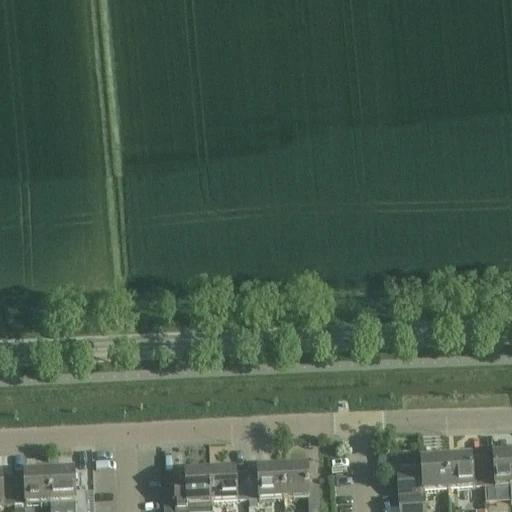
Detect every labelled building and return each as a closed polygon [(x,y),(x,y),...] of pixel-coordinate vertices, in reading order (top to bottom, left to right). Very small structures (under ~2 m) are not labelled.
[(511,455),(492,456),(492,462),(481,463),(483,490),(494,489),(494,490),(509,489),(510,502),(511,501),(511,455)] [(483,490),(481,463),(471,463),(470,460),(445,461),(446,494),(473,493),(472,491),(483,490)] [(423,511),(423,495),(446,494),(445,461),(419,462),(420,476),(396,477),(397,511),(423,511)] [(284,503),(308,502),(308,511),(320,511),(319,490),(308,491),(307,469),(282,471),(284,503)] [(257,472),(257,476),(247,476),(248,505),(284,503),(282,471),(257,472)] [(50,507),(75,506),(74,511),(87,511),(87,495),(75,495),(74,474),(48,475),(50,507)] [(248,505),(247,476),(236,477),(236,474),(209,475),(211,508),(237,507),(237,506),(248,505)] [(25,476),(25,480),(14,480),(15,509),(50,507),(48,475),(25,476)] [(211,511),(211,508),(209,475),(186,476),(186,479),(175,479),(175,494),(163,494),(164,511),(211,511)] [(0,509),(15,509),(14,480),(3,481),(3,478),(0,477),(0,509)]
